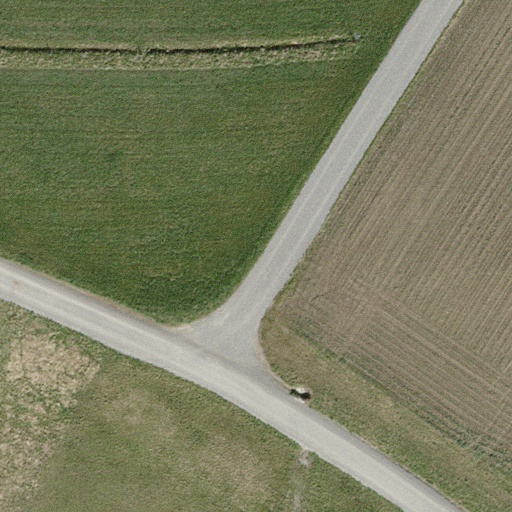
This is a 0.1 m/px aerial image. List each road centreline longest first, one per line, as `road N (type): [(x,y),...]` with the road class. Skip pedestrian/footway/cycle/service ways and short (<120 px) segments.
road 1 (track): [(185,393),(441,0)]
road 2 (track): [(0,282),(364,511)]
